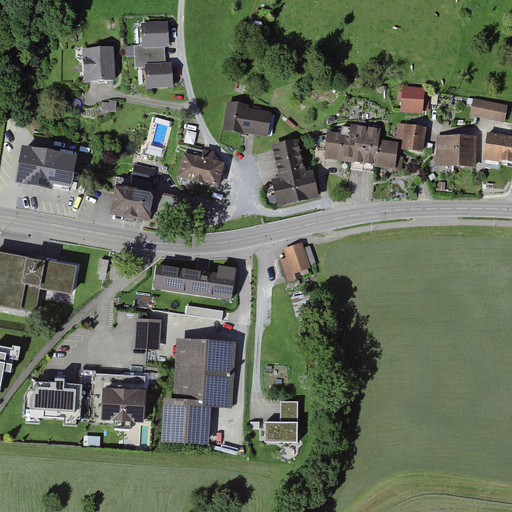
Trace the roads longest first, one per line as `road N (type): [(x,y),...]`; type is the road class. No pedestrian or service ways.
road 1 (secondary): [(354,215),(190,245),(0,215)]
road 2 (residential): [(191,97),(209,140),(256,206),(274,213),(331,205),(354,215)]
road 3 (track): [(0,413),(54,339),(104,294)]
road 4 (secondary): [(511,209),(354,215)]
